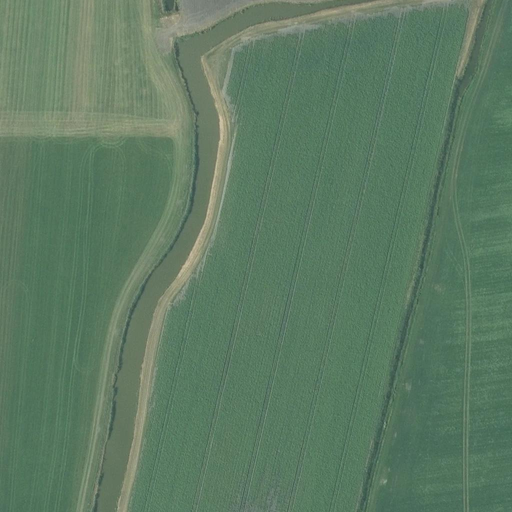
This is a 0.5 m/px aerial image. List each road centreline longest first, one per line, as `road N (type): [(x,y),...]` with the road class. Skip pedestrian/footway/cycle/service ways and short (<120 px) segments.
road 1 (track): [(193,15),(157,40),(179,111),(179,195),(118,298),(74,511)]
road 2 (track): [(420,511),(392,470),(473,100),(492,69),(505,0)]
